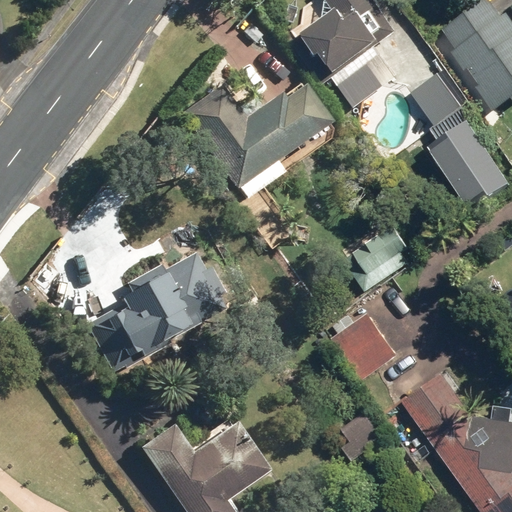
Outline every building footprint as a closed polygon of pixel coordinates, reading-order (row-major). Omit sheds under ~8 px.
[(292,43),(322,86),(402,31),(380,0),(331,0),(339,11),(292,43)] [(480,87),(497,110),(511,99),(511,18),(508,13),(505,16),(493,0),(486,0),(448,30),(463,49),(460,50),(484,83),(480,87)] [(392,83),(376,61),(345,84),(360,106),(392,83)] [(414,91),(439,125),(465,106),(440,72),(414,91)] [(235,189),(333,121),(307,82),(287,96),(284,91),(266,103),(259,93),(239,106),(224,85),(183,113),(235,189)] [(421,153),(465,216),(505,189),(461,126),(421,153)] [(294,223),(270,191),(245,210),(274,249),(288,238),(301,240),(303,225),(294,223)] [(357,253),(371,273),(411,246),(398,227),(357,253)] [(206,271),(200,261),(86,324),(114,373),(159,348),(156,345),(193,325),(188,315),(221,298),(215,286),(218,284),(210,269),(206,271)] [(336,338),(366,381),(401,356),(370,313),(336,338)] [(511,511),(511,409),(501,408),(499,422),(478,418),(447,375),(409,402),(486,511),(511,511)] [(368,413),(345,429),(356,443),(347,449),(355,461),(387,438),(368,413)] [(235,511),(228,501),(272,469),(238,421),(195,451),(174,426),(142,449),(185,511),(235,511)]
